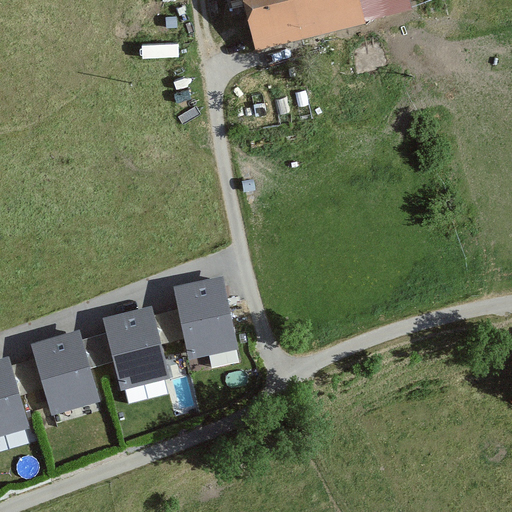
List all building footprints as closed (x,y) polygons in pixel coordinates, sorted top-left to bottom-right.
[(367,0),(246,0),(257,45),(372,20),(367,0)] [(226,273),(177,283),(181,305),(187,337),(191,356),(240,347),(226,273)] [(151,301),(103,315),(107,330),(116,358),(124,387),(172,373),(163,342),(154,312),(151,301)] [(187,337),(181,305),(154,312),(163,342),(187,337)] [(80,326),(32,340),(46,386),(53,412),(101,398),(91,365),(83,336),(80,326)] [(107,330),(83,336),(91,365),(116,358),(107,330)] [(8,351),(0,353),(0,431),(29,423),(11,362),(8,351)] [(34,355),(11,362),(22,393),(46,386),(34,355)]
